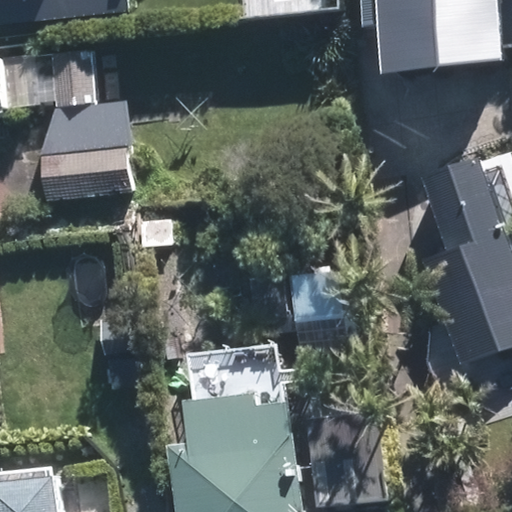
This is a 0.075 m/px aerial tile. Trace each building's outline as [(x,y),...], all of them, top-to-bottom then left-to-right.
[(0,0),(0,24),(125,10),(123,0),(0,0)] [(375,0),(385,80),(508,66),(507,58),(500,0),(375,0)] [(65,106),(101,103),(96,50),(60,53),(65,106)] [(0,113),(15,112),(9,54),(0,54),(0,113)] [(138,198),(132,140),(48,149),(55,207),(138,198)] [(511,353),(511,231),(490,166),(433,184),(456,254),(432,261),(467,368),(511,353)] [(348,261),(285,269),(291,316),(354,308),(348,261)] [(0,417),(45,413),(58,410),(50,331),(0,336),(0,417)] [(175,443),(182,511),(308,511),(301,436),(295,438),(292,401),(263,405),(262,391),(189,399),(193,442),(175,443)] [(313,423),(323,503),(391,497),(381,416),(313,423)] [(70,511),(66,472),(0,479),(0,511),(70,511)]
